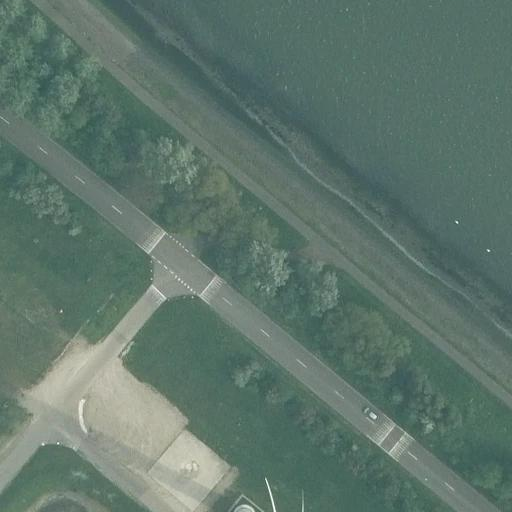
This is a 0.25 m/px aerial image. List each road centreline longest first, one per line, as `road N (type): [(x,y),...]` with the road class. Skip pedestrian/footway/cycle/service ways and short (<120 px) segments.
road 1 (tertiary): [(477,511),(181,263)]
road 2 (tertiary): [(181,263),(0,120)]
road 3 (unclassified): [(50,419),(181,263)]
road 4 (unclassified): [(162,511),(50,419)]
